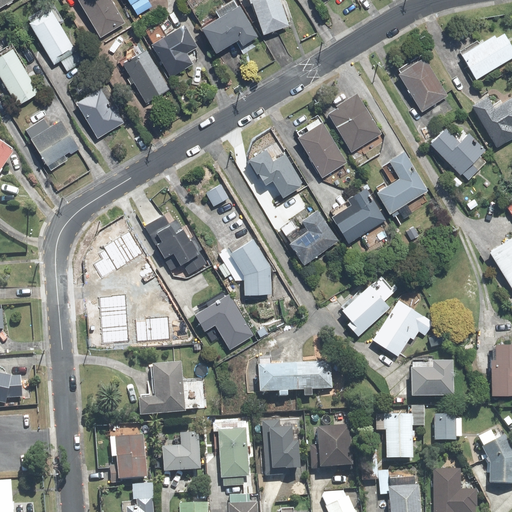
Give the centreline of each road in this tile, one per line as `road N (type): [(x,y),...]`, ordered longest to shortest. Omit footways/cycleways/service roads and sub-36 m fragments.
road 1 (residential): [(435,0),(107,193),(60,232),(56,278),(74,511)]
road 2 (unknown): [(352,62),(472,241)]
